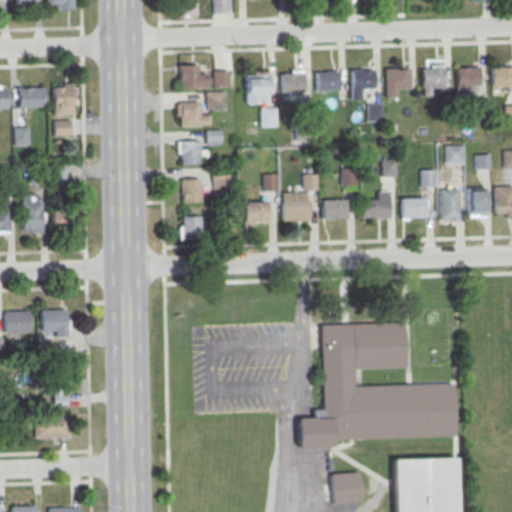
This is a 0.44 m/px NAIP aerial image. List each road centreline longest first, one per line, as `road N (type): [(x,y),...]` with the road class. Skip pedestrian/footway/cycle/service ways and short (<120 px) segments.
road 1 (residential): [(511,26),(0,48)]
road 2 (residential): [(511,255),(0,272)]
road 3 (secondary): [(128,511),(118,0)]
road 4 (residential): [(127,465),(0,469)]
